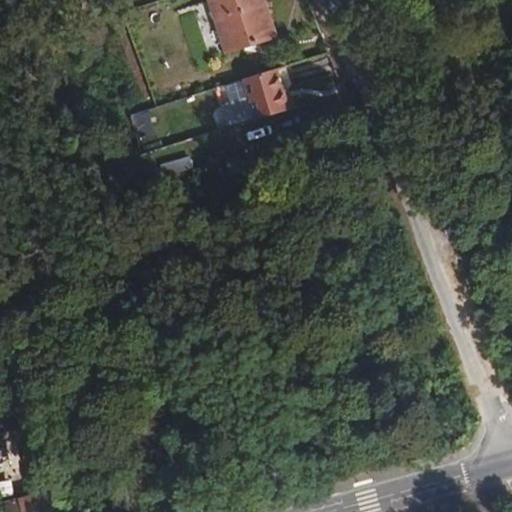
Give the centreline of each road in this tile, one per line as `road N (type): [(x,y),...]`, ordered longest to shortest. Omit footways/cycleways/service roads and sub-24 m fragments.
road 1 (residential): [(331,0),(510,462)]
road 2 (tertiary): [(510,462),(328,511)]
